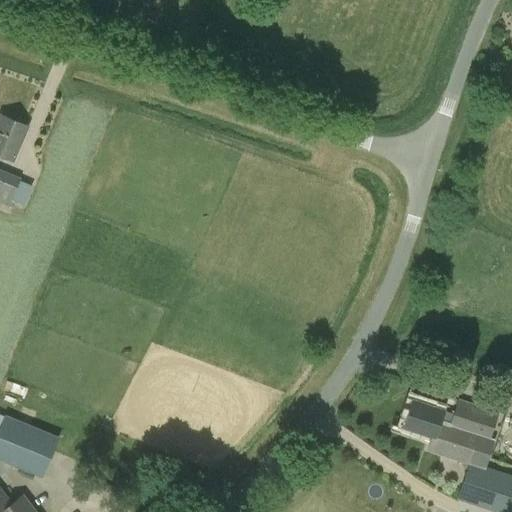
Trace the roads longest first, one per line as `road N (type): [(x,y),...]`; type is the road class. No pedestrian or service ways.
road 1 (unclassified): [(432,156),(339,135),(0,16)]
road 2 (unclassified): [(218,511),(270,466),(343,378),(370,333),(432,156)]
road 3 (unclassified): [(432,156),(488,0)]
